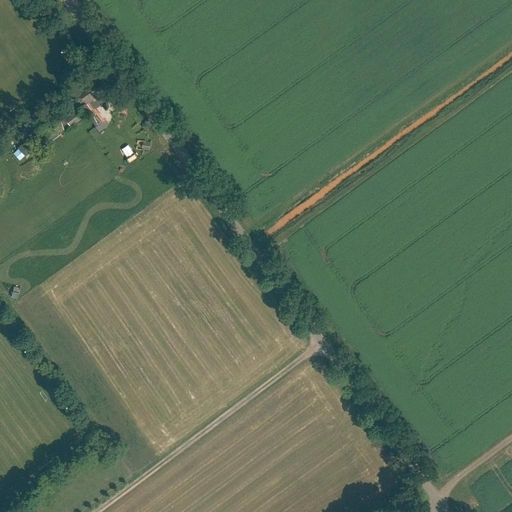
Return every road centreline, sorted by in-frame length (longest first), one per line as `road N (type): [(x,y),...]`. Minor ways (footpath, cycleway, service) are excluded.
road 1 (residential): [(321,342),(67,0)]
road 2 (unclassified): [(88,511),(321,342)]
road 3 (unclassified): [(445,511),(321,342)]
